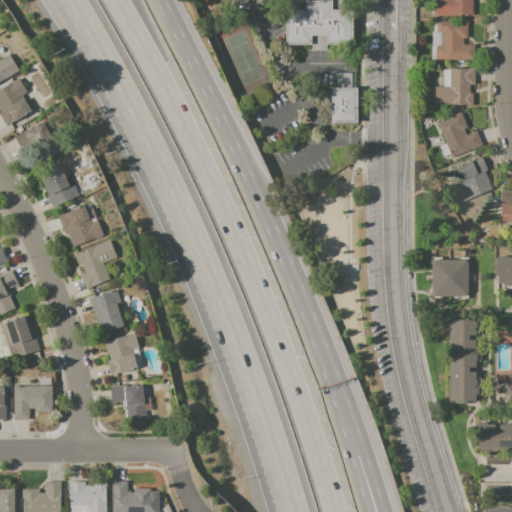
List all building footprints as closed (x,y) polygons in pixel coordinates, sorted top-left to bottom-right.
[(288,46),(288,11),(294,11),(294,0),(309,0),(309,1),(335,1),(335,0),(349,0),(349,11),(355,11),(356,46),(330,46),(330,51),(315,52),(315,46),(288,46)] [(475,0),(476,16),(438,16),(438,0),(475,0)] [(440,33),(440,23),(470,23),(470,39),(467,39),(467,46),(478,46),(478,61),(439,61),(439,47),(444,47),(444,33),(440,33)] [(0,59),(7,55),(17,71),(0,81),(0,59)] [(438,106),(438,88),(453,88),(453,70),(478,70),(478,86),(473,86),(473,94),(476,94),(476,106),(438,106)] [(334,124),(334,89),(340,89),(340,74),(354,74),(354,89),(360,89),(360,124),(334,124)] [(31,112),(7,127),(0,115),(0,113),(1,112),(0,110),(0,90),(18,79),(27,93),(21,96),(31,112)] [(440,124),(464,113),(470,129),(467,130),(469,136),(479,132),(485,146),(455,159),(440,124)] [(17,138),(31,130),(32,131),(46,124),(55,140),(56,140),(64,154),(48,163),(38,145),(25,152),(17,138)] [(458,168),(485,158),(490,171),(487,173),(495,190),(465,202),(459,188),(466,185),(458,168)] [(56,209),(49,196),(51,195),(41,175),(62,165),(69,179),(74,176),(77,182),(75,183),(82,196),(56,209)] [(500,195),(511,195),(511,224),(500,224),(500,195)] [(493,208),(490,206),(495,199),(498,202),(493,208)] [(76,248),(69,230),(66,231),(60,217),(87,207),(89,211),(95,209),(99,218),(93,220),(94,223),(100,221),(106,237),(98,240),(98,239),(76,248)] [(89,290),(83,275),(88,273),(85,265),(82,266),(78,255),(112,241),(119,259),(106,264),(112,281),(89,290)] [(0,264),(8,262),(2,246),(0,246),(0,264)] [(500,258),(511,258),(511,286),(500,286),(500,258)] [(435,261),(471,261),(472,303),(436,304),(435,261)] [(0,274),(10,270),(17,287),(14,288),(13,286),(6,289),(9,296),(8,297),(13,308),(0,313),(0,274)] [(127,327),(107,334),(107,333),(103,334),(92,300),(120,291),(128,316),(125,317),(128,326),(126,326),(127,327)] [(3,325),(31,316),(42,351),(15,360),(3,325)] [(452,323),(481,323),(481,402),(451,402),(452,323)] [(116,378),(111,364),(114,363),(108,344),(139,335),(144,350),(138,352),(139,358),(138,358),(142,371),(126,376),(125,375),(116,378)] [(503,403),(511,403),(511,382),(504,383),(503,403)] [(118,406),(115,407),(113,388),(128,386),(129,388),(145,386),(146,399),(153,399),(154,411),(148,412),(149,420),(130,422),(128,410),(127,410),(126,402),(118,403),(118,406)] [(32,421),(17,421),(17,387),(55,387),(55,413),(38,414),(38,410),(32,410),(32,421)] [(479,424),(511,424),(511,450),(479,451),(479,424)] [(511,468),(483,468),(483,455),(511,455),(511,468)] [(111,511),(112,481),(127,481),(127,493),(133,493),(133,489),(150,489),(150,491),(158,491),(158,511),(111,511)] [(69,507),(69,483),(84,482),(84,486),(94,486),(93,484),(105,484),(105,511),(88,511),(88,507),(69,507)] [(22,511),(22,490),(39,490),(39,494),(45,494),(45,483),(60,483),(60,496),(60,511),(22,511)] [(511,484),(511,497),(483,497),(483,484),(511,484)] [(0,511),(0,490),(12,490),(12,511),(0,511)]
